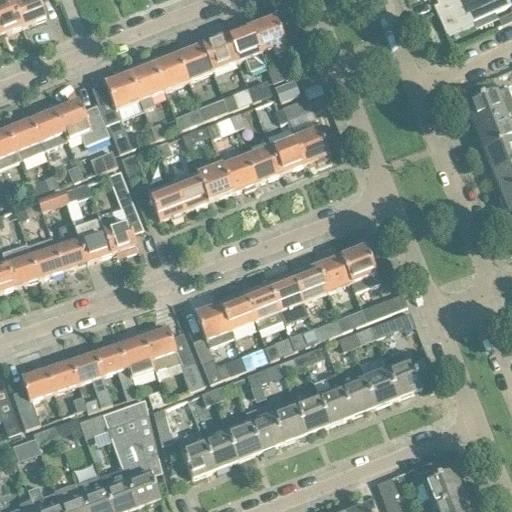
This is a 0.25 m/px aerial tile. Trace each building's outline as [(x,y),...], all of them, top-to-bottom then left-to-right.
[(0,40),(22,32),(9,0),(0,3),(0,40)] [(8,0),(9,0),(22,32),(46,22),(38,1),(41,0),(8,0)] [(443,0),(436,3),(438,7),(434,10),(446,37),(510,8),(507,0),(443,0)] [(285,49),(288,57),(299,53),(289,28),(279,32),(275,19),(273,20),(274,21),(272,22),(271,20),(261,23),(262,26),(250,30),(261,59),(285,49)] [(250,30),(226,40),(237,68),(246,65),(250,75),(266,69),(261,59),(250,30)] [(226,40),(202,49),(213,78),(237,68),(226,40)] [(202,49),(199,50),(198,48),(189,52),(189,54),(178,59),(189,87),(213,78),(202,49)] [(178,59),(153,68),(164,97),(189,87),(178,59)] [(154,109),(151,102),(164,97),(153,68),(151,63),(136,69),(138,74),(129,78),(140,106),(143,114),(154,109)] [(289,72),(280,76),(277,71),(268,74),(273,87),(292,79),(289,72)] [(117,115),(140,106),(129,78),(126,79),(125,77),(115,80),(116,83),(106,87),(105,86),(104,86),(110,102),(97,107),(106,130),(108,129),(119,158),(132,153),(117,115)] [(298,99),(293,86),(275,92),(281,106),(298,99)] [(511,100),(508,90),(497,95),(494,88),(479,94),(482,101),(465,108),(463,111),(467,121),(470,122),(474,131),(511,116),(511,100)] [(257,89),(247,93),(252,107),(262,103),(257,89)] [(247,93),(233,99),(233,98),(223,102),(228,116),(252,107),(247,93)] [(223,102),(199,112),(198,112),(203,125),(227,116),(228,116),(223,102)] [(79,104),(54,114),(67,146),(68,145),(68,144),(80,139),(85,150),(109,141),(96,110),(83,116),(79,104)] [(283,114),(287,125),(312,115),(308,104),(283,114)] [(179,135),(203,125),(198,112),(184,118),(174,122),(179,135)] [(54,114),(31,124),(43,155),(67,146),(54,114)] [(511,116),(474,131),(483,154),(511,142),(511,116)] [(245,130),(240,117),(230,121),(235,134),(245,130)] [(230,121),(205,130),(211,144),(235,134),(230,121)] [(31,124),(7,134),(20,165),(43,155),(31,124)] [(165,140),(160,127),(150,131),(151,134),(155,144),(165,140)] [(205,130),(205,131),(182,140),(187,153),(196,149),(193,139),(206,134),(210,144),(211,144),(205,130)] [(328,161),(330,161),(318,131),(293,141),(305,170),(309,169),(310,172),(329,164),(328,161)] [(7,134),(0,136),(0,172),(20,165),(7,134)] [(155,144),(151,134),(146,136),(141,142),(144,148),(155,144)] [(281,180),(305,170),(293,141),(269,150),(281,180)] [(511,142),(483,154),(492,177),(511,169),(511,142)] [(172,159),(167,146),(157,149),(162,163),(172,159)] [(257,189),(281,180),(269,150),(245,160),(257,189)] [(106,175),(118,170),(113,158),(101,163),(106,175)] [(130,186),(144,181),(135,158),(121,164),(130,186)] [(255,190),(257,189),(245,160),(221,169),(233,199),(243,195),(244,196),(256,191),(255,190)] [(83,183),(78,169),(67,173),(73,187),(83,183)] [(208,208),(233,199),(221,169),(197,179),(208,208)] [(511,195),(511,169),(492,177),(501,200),(511,195)] [(120,176),(108,180),(118,205),(130,201),(120,176)] [(172,188),(184,218),(208,208),(197,179),(172,188)] [(49,194),(58,191),(53,180),(44,183),(49,194)] [(0,209),(1,212),(11,208),(1,185),(0,185),(0,209)] [(35,200),(35,199),(30,187),(19,192),(25,204),(35,200)] [(86,229),(84,226),(77,205),(91,200),(87,187),(62,196),(67,209),(70,218),(73,227),(87,268),(111,260),(99,225),(86,229)] [(157,223),(159,228),(171,223),(171,225),(183,220),(183,218),(184,218),(172,188),(148,198),(153,211),(143,215),(147,227),(157,223)] [(511,195),(501,200),(499,203),(503,213),(507,213),(510,223),(511,221),(511,195)] [(67,209),(62,196),(38,204),(43,217),(67,209)] [(43,217),(38,204),(37,204),(37,205),(14,213),(18,226),(43,217)] [(121,231),(137,223),(128,207),(113,215),(121,231)] [(18,226),(14,213),(0,218),(0,232),(4,231),(3,227),(17,222),(18,226)] [(113,216),(98,221),(99,225),(111,260),(125,255),(126,259),(138,255),(132,239),(129,230),(119,233),(113,216)] [(63,276),(87,268),(73,227),(58,232),(61,242),(52,245),(51,242),(63,276)] [(51,242),(27,250),(38,284),(63,276),(51,242)] [(38,284),(27,250),(26,249),(2,257),(6,269),(14,293),(38,284)] [(352,256),(341,261),(352,289),(376,279),(365,250),(364,250),(364,251),(362,252),(361,250),(351,254),(352,256)] [(327,299),(352,289),(341,261),(316,270),(327,299)] [(0,297),(14,293),(6,269),(0,271),(0,297)] [(327,299),(316,270),(292,280),(303,308),(327,299)] [(278,285),(268,289),(279,318),(282,326),(283,329),(308,319),(303,308),(292,280),(290,275),(276,281),(278,285)] [(268,289),(244,299),(255,327),(258,336),(282,326),(279,318),(268,289)] [(244,299),(220,308),(231,337),(255,327),(244,299)] [(196,316),(194,317),(209,352),(233,343),(231,337),(220,308),(217,310),(216,307),(206,311),(207,313),(196,318),(196,316)] [(371,310),(361,314),(366,327),(377,323),(371,310)] [(342,336),(352,332),(347,319),(337,323),(342,336)] [(370,332),(375,343),(398,334),(394,322),(370,332)] [(314,332),(313,333),(318,346),(342,336),(337,323),(314,332)] [(180,368),(182,376),(189,396),(201,392),(184,340),(171,344),(168,333),(157,337),(155,331),(141,336),(154,374),(155,376),(180,368)] [(375,343),(370,332),(347,340),(352,352),(361,349),(375,343)] [(141,336),(117,344),(136,401),(137,401),(127,374),(130,373),(133,381),(154,374),(141,336)] [(301,337),(289,342),(294,355),(307,350),(301,337)] [(347,340),(338,344),(343,356),(352,352),(347,340)] [(117,344),(116,344),(118,350),(94,358),(112,409),(113,409),(103,382),(118,377),(123,392),(122,392),(126,405),(136,401),(117,344)] [(264,351),(270,365),(280,361),(275,347),(264,351)] [(301,358),(306,370),(324,363),(320,351),(301,358)] [(406,354),(383,363),(387,374),(398,403),(422,394),(406,354)] [(210,355),(198,360),(210,388),(231,380),(225,367),(216,371),(210,355)] [(240,361),(245,375),(256,371),(250,357),(240,361)] [(94,358),(70,366),(78,390),(92,386),(95,394),(97,402),(84,407),(86,413),(87,417),(112,409),(94,358)] [(306,370),(301,358),(293,362),(297,374),(306,370)] [(57,406),(55,398),(78,390),(70,366),(46,374),(57,406)] [(279,367),(264,373),(269,385),(283,379),(279,367)] [(256,376),(260,388),(269,385),(264,373),(256,376)] [(57,406),(46,374),(21,383),(25,394),(13,398),(25,434),(37,430),(29,407),(44,402),(46,410),(57,406)] [(387,374),(364,383),(375,412),(398,403),(387,374)] [(260,388),(256,376),(247,380),(251,392),(260,388)] [(326,382),(331,396),(318,401),(329,430),(352,421),(341,392),(336,378),(326,382)] [(364,383),(341,392),(352,421),(375,412),(364,383)] [(219,391),(210,394),(215,406),(223,403),(219,391)] [(0,418),(8,441),(9,443),(9,444),(21,439),(12,413),(6,394),(0,395),(0,418)] [(161,394),(148,399),(152,411),(165,406),(161,394)] [(210,394),(201,398),(206,409),(215,406),(210,394)] [(72,404),(77,415),(77,416),(86,413),(82,400),(72,404)] [(329,430),(318,401),(295,410),(306,439),(329,430)] [(103,419),(108,435),(122,472),(136,511),(138,511),(160,504),(150,479),(155,478),(154,476),(161,474),(158,462),(144,405),(103,419)] [(273,418),(268,408),(245,417),(261,457),(284,448),(272,419),(273,418)] [(306,439),(295,410),(273,418),(272,419),(284,448),(306,439)] [(173,447),(165,412),(154,417),(162,450),(173,447)] [(238,465),(261,457),(245,417),(245,418),(245,419),(223,428),(238,465)] [(103,418),(79,427),(83,439),(85,443),(108,435),(103,419),(103,418)] [(77,422),(64,426),(68,438),(69,437),(71,443),(83,439),(79,427),(77,422)] [(64,426),(33,438),(37,449),(68,438),(64,426)] [(215,474),(238,465),(223,428),(213,431),(216,440),(204,445),(215,474)] [(215,474),(204,445),(200,435),(177,444),(181,454),(180,455),(191,484),(215,474)] [(34,444),(13,451),(18,465),(39,458),(34,444)] [(10,452),(0,455),(0,456),(3,465),(14,461),(10,452)] [(136,511),(122,472),(100,481),(99,479),(110,511),(136,511)] [(423,511),(429,511),(431,511),(463,499),(460,491),(465,489),(459,474),(454,476),(454,475),(441,480),(441,479),(439,479),(440,481),(422,488),(428,503),(424,504),(422,508),(423,511)] [(110,511),(99,479),(76,488),(85,511),(110,511)] [(85,511),(76,488),(54,497),(59,511),(85,511)] [(34,511),(59,511),(54,497),(42,501),(38,491),(28,495),(34,511)] [(34,511),(28,495),(25,496),(28,504),(19,507),(20,511),(17,511),(34,511)] [(399,511),(394,499),(383,503),(386,511),(399,511)] [(429,511),(473,511),(471,505),(466,507),(463,499),(431,511),(429,511)]
